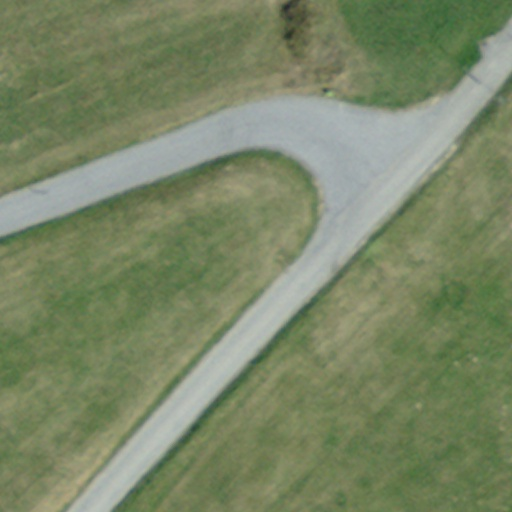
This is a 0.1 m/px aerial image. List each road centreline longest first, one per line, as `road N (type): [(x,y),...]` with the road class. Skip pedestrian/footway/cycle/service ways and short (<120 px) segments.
road 1 (residential): [(0,202),(226,127),(325,118),(367,151),(355,218),(89,511)]
road 2 (track): [(511,41),(367,151)]
